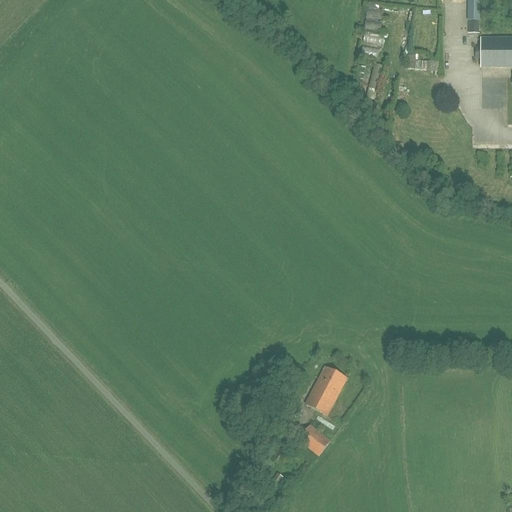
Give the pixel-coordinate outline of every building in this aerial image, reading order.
[(382,23),(383,16),(368,13),(367,20),(382,23)] [(479,30),(479,21),(470,21),(470,30),(479,30)] [(368,37),(367,45),(383,47),(384,40),(368,37)] [(511,39),(482,40),(482,68),(511,67),(511,39)] [(418,97),(436,97),(437,86),(425,86),(425,91),(419,90),(418,97)] [(450,165),(459,166),(463,129),(454,128),(450,165)] [(328,417),(347,380),(325,368),(306,406),(328,417)] [(274,423),(250,401),(241,411),(266,432),(274,423)] [(331,443),(310,426),(299,441),(319,458),(331,443)] [(288,452),(283,449),(276,461),(280,464),(288,452)]
